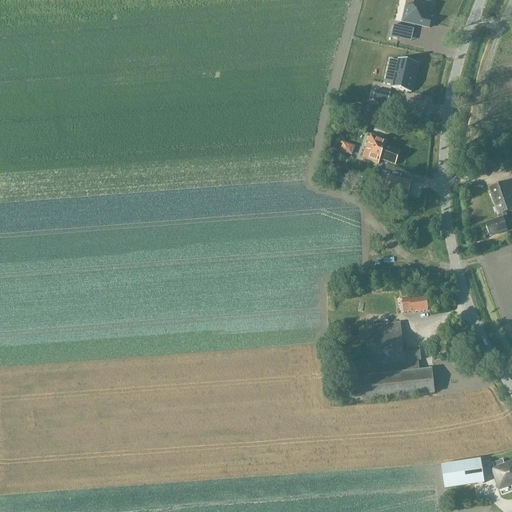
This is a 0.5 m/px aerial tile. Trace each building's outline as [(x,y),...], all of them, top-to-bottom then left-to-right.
[(405,7),(401,22),(428,28),(430,19),(427,18),(430,4),(414,1),(412,9),(405,7)] [(390,37),(398,39),(401,27),(393,25),(390,37)] [(388,65),(382,89),(390,91),(389,92),(389,93),(409,98),(409,97),(408,97),(415,69),(416,68),(395,64),(395,65),(396,65),(395,66),(388,65)] [(387,104),(388,104),(390,94),(389,94),(375,91),(375,90),(374,90),(372,101),(373,101),(373,100),(387,104)] [(401,97),(398,109),(420,114),(419,120),(424,121),(429,101),(411,97),(411,99),(401,97)] [(372,107),(354,102),(352,108),(370,113),(372,107)] [(356,124),(353,120),(332,134),(335,138),(356,124)] [(393,165),(399,151),(384,146),(385,141),(370,135),(361,158),(376,164),(378,159),(393,165)] [(406,196),(409,182),(387,176),(384,190),(406,196)] [(497,221),(484,226),(488,237),(506,231),(503,224),(508,222),(505,213),(511,211),(511,181),(507,184),(487,190),(497,221)] [(428,311),(426,297),(410,299),(410,297),(401,299),(403,313),(410,312),(410,313),(428,311)] [(403,352),(400,323),(364,327),(368,366),(369,366),(370,376),(341,379),(344,404),(434,394),(431,369),(419,370),(418,361),(420,360),(419,351),(403,352)] [(336,361),(362,358),(359,337),(351,338),(350,328),(332,330),(336,361)] [(481,459),(441,466),(445,490),(484,484),(481,459)] [(490,468),(498,491),(511,485),(511,460),(504,463),(502,459),(492,463),(493,467),(490,468)]
